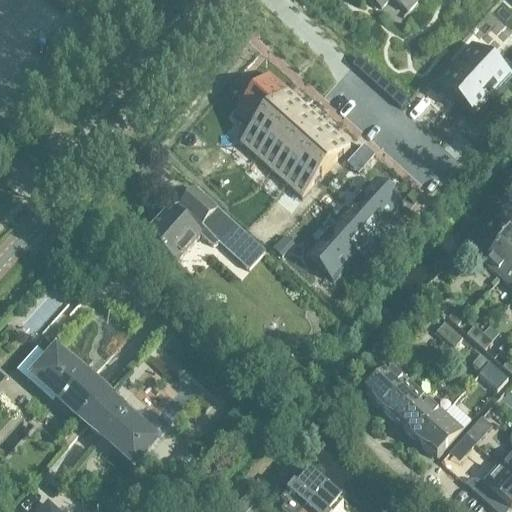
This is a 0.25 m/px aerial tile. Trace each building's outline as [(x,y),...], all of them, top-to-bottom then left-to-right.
[(368,0),(380,10),(389,0),(390,0),(406,14),(418,0),(368,0)] [(457,107),(493,67),(471,47),(435,87),(457,107)] [(358,60),(352,67),(360,74),(366,68),(358,60)] [(475,124),(511,83),(493,67),(457,107),(475,124)] [(374,75),(366,68),(360,74),(368,81),(374,75)] [(376,88),(382,82),(374,75),(368,81),(376,88)] [(253,133),(287,94),(269,78),(261,87),(250,99),(234,117),(253,133)] [(390,89),(382,82),(376,88),(384,95),(390,89)] [(397,96),(390,89),(384,95),(391,102),(397,96)] [(256,160),(302,108),(287,94),(253,133),(241,147),(256,160)] [(397,96),(391,102),(401,111),(401,110),(407,104),(403,101),(397,96)] [(270,173),(317,121),(302,108),(256,160),(270,173)] [(286,188),(333,136),(317,121),(270,173),(286,188)] [(348,149),(333,136),(286,188),(302,202),(348,149)] [(357,174),(373,157),(362,148),(347,165),(357,174)] [(374,184),(340,221),(374,252),(384,239),(383,238),(383,239),(378,235),(403,207),(391,197),(390,198),(374,184)] [(145,237),(167,257),(176,265),(200,238),(209,246),(212,248),(215,249),(217,247),(247,274),(263,256),(192,192),(173,213),(169,210),(145,237)] [(374,252),(340,221),(306,259),(322,274),(321,275),(332,286),(345,271),(357,258),(362,262),(361,263),(362,264),(374,252)] [(482,264),(501,281),(511,267),(511,236),(509,234),(482,264)] [(511,267),(501,281),(511,290),(511,267)] [(448,321),(457,329),(465,320),(456,312),(448,321)] [(454,351),(462,342),(444,326),(436,335),(454,351)] [(475,345),(483,336),(474,328),(466,337),(475,345)] [(475,345),(484,353),(492,344),(483,336),(475,345)] [(80,423),(102,398),(56,357),(33,382),(80,423)] [(481,375),(489,366),(480,358),(472,367),(481,375)] [(511,378),(511,377),(511,362),(510,361),(502,370),(511,378)] [(490,383),(498,374),(489,366),(481,375),(490,383)] [(363,397),(382,413),(408,384),(390,367),(363,397)] [(408,384),(382,413),(400,429),(426,400),(408,384)] [(133,466),(156,441),(110,400),(87,425),(133,466)] [(426,400),(400,429),(417,445),(444,416),(426,400)] [(444,416),(417,445),(436,462),(463,432),(444,416)] [(480,435),(474,430),(471,433),(477,438),(480,435)] [(511,435),(511,437),(509,440),(509,445),(511,448),(496,466),(511,480),(511,435)] [(511,480),(496,466),(480,483),(476,482),(472,482),(469,484),(465,488),(492,511),(509,511),(511,509),(511,480)] [(282,483),(291,492),(286,497),(286,498),(281,504),(287,508),(283,511),(307,511),(325,492),(319,486),(318,488),(306,476),(305,477),(299,472),(297,474),(293,470),(282,483)] [(325,492),(307,511),(340,511),(343,510),(330,499),(331,497),(325,492)] [(249,498),(243,504),(235,511),(257,511),(261,508),(249,498)]
